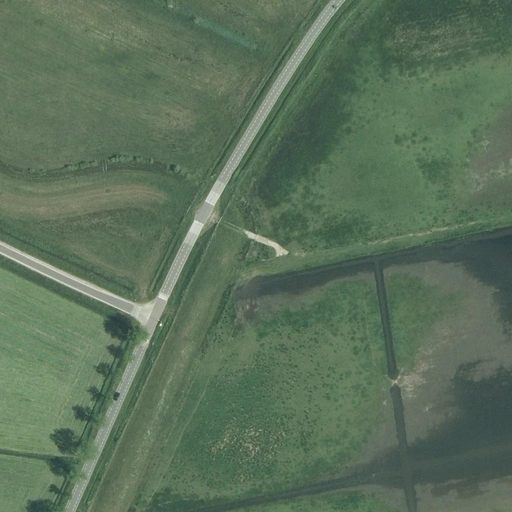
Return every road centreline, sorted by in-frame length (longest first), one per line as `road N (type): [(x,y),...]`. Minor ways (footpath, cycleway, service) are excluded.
road 1 (tertiary): [(153,319),(203,213),(338,0)]
road 2 (tertiary): [(69,511),(153,319)]
road 3 (track): [(0,187),(37,200),(124,189),(203,213)]
road 4 (unclassified): [(153,319),(0,248)]
